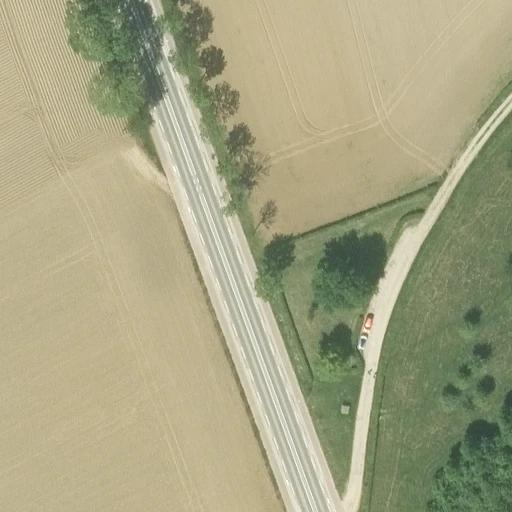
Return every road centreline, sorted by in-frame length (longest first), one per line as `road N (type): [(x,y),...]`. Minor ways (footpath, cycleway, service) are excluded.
road 1 (tertiary): [(316,511),(131,0)]
road 2 (track): [(511,98),(424,223)]
